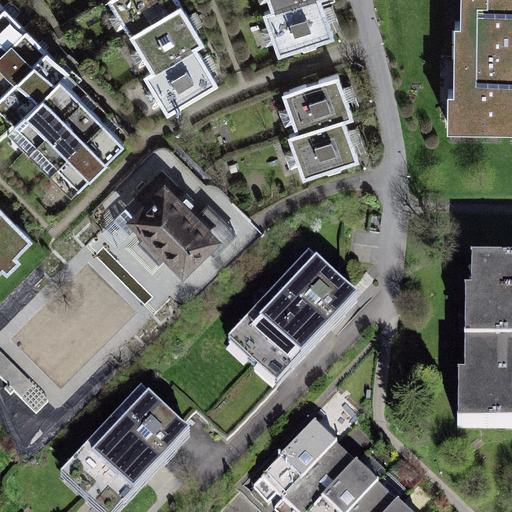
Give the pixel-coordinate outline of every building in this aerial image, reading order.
[(0,46),(30,16),(13,0),(3,0),(0,3),(0,46)] [(112,0),(132,33),(185,0),(112,0)] [(185,0),(132,33),(153,68),(209,34),(187,0),(185,0)] [(265,17),(279,54),(342,30),(330,0),(309,0),(272,14),(265,17)] [(266,0),(272,14),(309,0),(266,0)] [(511,0),(449,0),(444,135),(511,138),(511,0)] [(0,46),(0,88),(51,36),(30,16),(0,46)] [(0,88),(0,95),(17,113),(61,67),(72,56),(51,36),(0,88)] [(147,73),(171,112),(228,77),(204,38),(153,68),(147,73)] [(4,126),(29,149),(86,91),(74,80),(61,67),(17,113),(4,126)] [(338,72),(282,93),(297,133),(344,116),(353,113),(338,72)] [(29,149),(51,170),(107,112),(95,100),(86,91),(29,149)] [(51,170),(72,191),(129,133),(119,123),(107,112),(51,170)] [(289,137),(304,176),(358,156),(344,116),(297,133),(289,137)] [(165,172),(127,210),(184,265),(221,227),(165,172)] [(0,260),(32,228),(0,196),(0,260)] [(511,255),(466,253),(462,337),(511,339),(511,255)] [(360,305),(309,258),(225,349),(276,396),(360,305)] [(511,339),(462,337),(457,421),(511,424),(511,339)] [(50,401),(1,352),(0,352),(0,377),(36,415),(50,401)] [(124,511),(191,442),(141,395),(60,481),(93,511),(124,511)] [(339,446),(317,427),(259,491),(281,511),(339,446)] [(319,511),(361,466),(339,446),(281,511),(319,511)] [(359,511),(383,486),(361,466),(319,511),(359,511)] [(399,511),(405,506),(383,486),(359,511),(399,511)]
